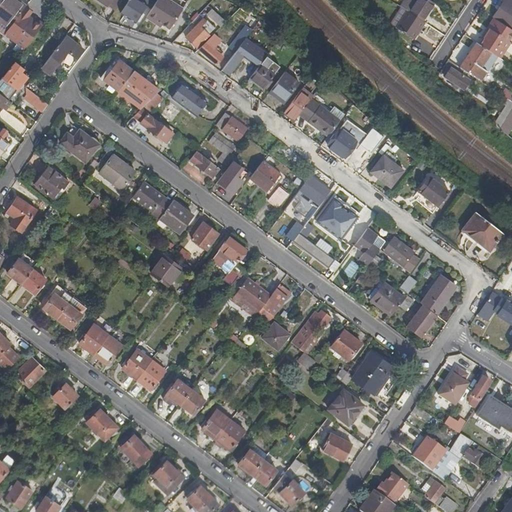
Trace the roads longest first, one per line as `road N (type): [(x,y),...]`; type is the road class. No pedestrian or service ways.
road 1 (residential): [(64,94),(426,367)]
road 2 (residential): [(476,278),(190,61),(105,32)]
road 3 (residential): [(0,307),(265,511)]
road 4 (residential): [(426,367),(330,511)]
